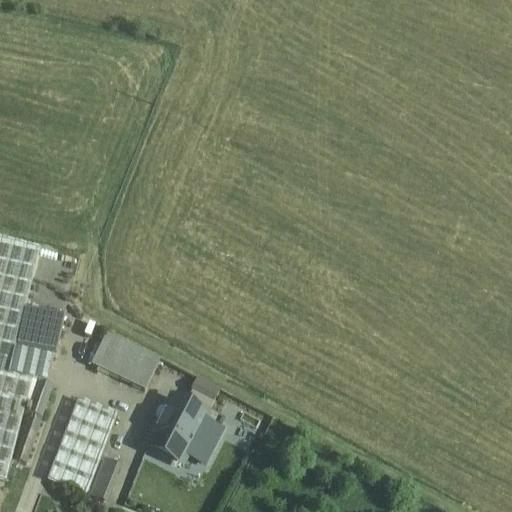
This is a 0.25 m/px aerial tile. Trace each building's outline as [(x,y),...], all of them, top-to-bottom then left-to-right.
[(52,362),(62,320),(27,311),(17,353),(17,355),(52,362)] [(160,362),(106,337),(91,369),(144,394),(160,362)] [(185,407),(206,418),(219,393),(198,382),(185,407)] [(185,407),(172,401),(148,446),(183,464),(188,454),(204,423),(206,418),(185,407)] [(117,418),(78,403),(46,483),(86,498),(117,418)] [(222,433),(204,423),(188,454),(207,463),(222,433)] [(104,462),(89,499),(106,506),(121,469),(104,462)]
